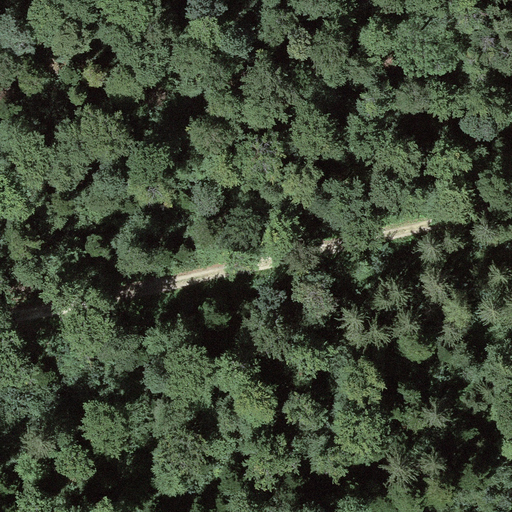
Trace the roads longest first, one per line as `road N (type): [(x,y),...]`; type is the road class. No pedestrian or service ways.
road 1 (track): [(511,206),(283,261),(0,314)]
road 2 (track): [(253,266),(316,279),(511,255)]
